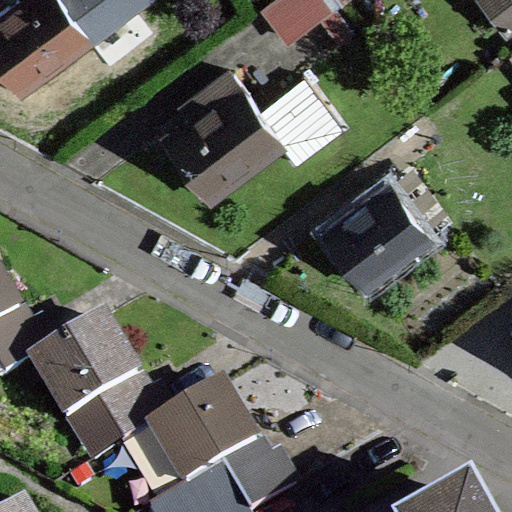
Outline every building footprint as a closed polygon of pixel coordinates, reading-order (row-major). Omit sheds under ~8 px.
[(89,32),(64,0),(14,0),(0,11),(0,59),(1,61),(20,87),(91,35),(89,32)] [(64,0),(89,32),(131,0),(64,0)] [(268,0),(265,3),(289,35),(320,12),(332,2),(335,0),(268,0)] [(511,0),(484,0),(505,27),(511,22),(511,0)] [(332,2),(320,12),(340,38),(353,29),(332,2)] [(283,137),(259,105),(232,68),(202,90),(209,100),(164,133),(187,164),(208,192),(279,139),(283,137)] [(283,137),(279,139),(295,160),(343,125),(304,72),(259,105),(283,137)] [(416,158),(389,178),(430,233),(452,217),(424,179),(430,175),(416,158)] [(430,233),(389,178),(324,225),(345,254),(365,281),(430,233)] [(0,321),(19,310),(3,285),(0,279),(0,321)] [(0,321),(0,341),(28,325),(19,310),(0,321)] [(121,349),(100,316),(55,343),(31,358),(68,419),(99,400),(137,377),(121,349)] [(0,341),(0,365),(5,374),(31,358),(55,343),(40,318),(28,325),(0,341)] [(147,392),(137,377),(99,400),(108,415),(147,392)] [(243,422),(219,382),(174,409),(149,424),(186,485),(198,477),(221,464),(230,479),(265,457),(243,422)] [(108,415),(123,440),(149,424),(174,409),(159,384),(147,392),(108,415)] [(92,459),(123,440),(108,415),(99,400),(68,419),(92,459)] [(230,479),(249,510),(297,482),(277,450),(265,457),(230,479)] [(198,477),(218,511),(246,511),(249,510),(230,479),(221,464),(198,477)] [(186,485),(175,492),(187,511),(218,511),(198,477),(186,485)] [(187,511),(175,492),(150,506),(153,511),(187,511)] [(444,511),(477,511),(469,498),(444,511)] [(3,511),(27,511),(21,501),(3,511)]
